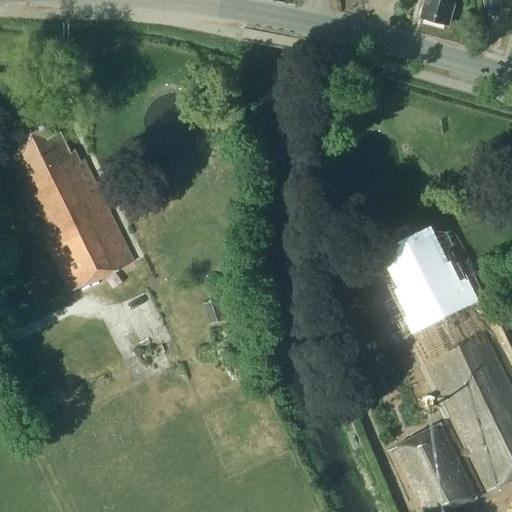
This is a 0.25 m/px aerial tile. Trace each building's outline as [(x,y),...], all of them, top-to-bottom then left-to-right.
[(454,0),(427,0),(422,20),(447,27),(454,0)] [(134,262),(86,162),(82,164),(76,152),(71,155),(60,133),(56,135),(46,114),(8,132),(19,153),(12,157),(20,173),(14,176),(71,292),(134,262)] [(405,287),(399,290),(412,317),(403,321),(489,495),(511,483),(511,366),(488,317),(481,320),(474,305),(480,302),(468,278),(459,282),(450,263),(442,267),(428,238),(390,257),(405,287)] [(227,320),(221,299),(203,304),(210,325),(227,320)] [(417,511),(453,511),(484,497),(450,423),(390,453),(417,511)]
